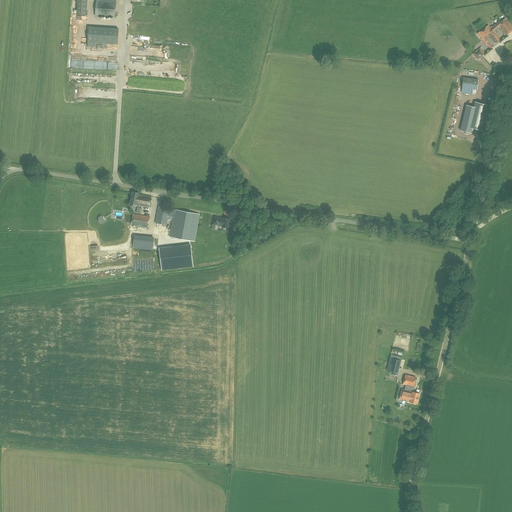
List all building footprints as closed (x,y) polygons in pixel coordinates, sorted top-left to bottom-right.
[(78,0),(77,15),(86,15),(87,0),(78,0)] [(96,16),(115,17),(116,2),(96,1),(96,16)] [(499,28),(506,36),(511,30),(511,25),(506,18),(501,22),(497,25),(499,28)] [(497,25),(501,22),(500,21),(493,26),(492,25),(490,27),(488,25),(478,34),(483,40),(484,41),(494,33),(493,33),(494,32),(499,28),(497,25)] [(88,42),(118,44),(119,28),(89,27),(88,42)] [(484,41),(490,49),(500,40),(494,33),(484,41)] [(473,54),(478,60),(485,53),(480,47),(477,50),(476,51),(473,54)] [(478,80),(463,78),(462,88),(477,89),(478,80)] [(460,130),(471,133),(472,128),(483,130),(489,105),(475,102),(474,107),(467,105),(463,120),(460,130)] [(139,205),(149,207),(151,197),(139,194),(139,193),(132,192),(130,205),(139,207),(139,205)] [(169,236),(195,241),(200,214),(158,206),(155,223),(167,225),(169,216),(173,217),(169,236)] [(131,225),(148,228),(150,217),(133,214),(131,225)] [(98,221),(100,223),(103,224),(106,222),(106,219),(104,216),(102,216),(98,218),(98,221)] [(222,226),(229,228),(230,219),(223,218),(223,219),(214,217),(213,224),(222,226)] [(155,237),(134,236),(133,248),(153,250),(155,237)] [(160,250),(162,269),(194,266),(192,247),(160,250)] [(386,370),(398,373),(401,360),(389,357),(386,370)] [(417,404),(419,393),(413,392),(415,387),(414,387),(416,377),(405,375),(403,384),(406,385),(405,390),(402,389),(400,399),(410,402),(417,404)]
